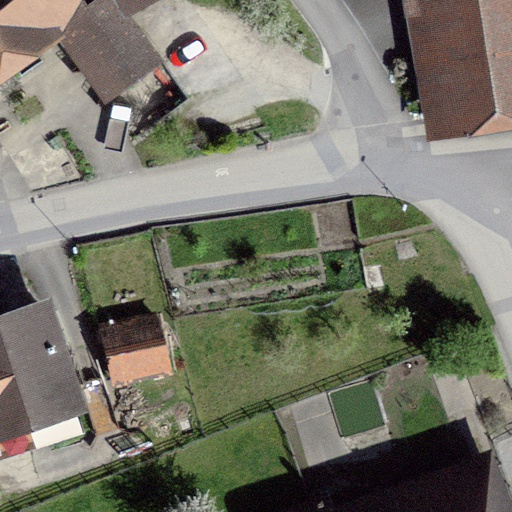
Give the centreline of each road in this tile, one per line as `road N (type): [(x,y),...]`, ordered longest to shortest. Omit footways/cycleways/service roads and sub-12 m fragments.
road 1 (residential): [(471,168),(381,174),(0,249)]
road 2 (track): [(317,0),(329,15),(381,174)]
